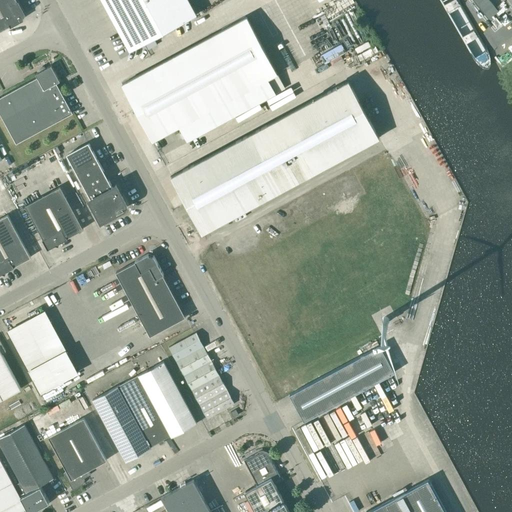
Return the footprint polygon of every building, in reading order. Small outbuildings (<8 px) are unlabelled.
[(16,1),(15,0),(0,0),(0,30),(8,26),(9,27),(22,19),(24,14),(17,0),(16,1)] [(188,0),(102,0),(130,51),(145,43),(154,38),(197,15),(188,0)] [(472,0),(487,18),(497,10),(488,0),(472,0)] [(186,137),(188,141),(285,88),(247,17),(122,83),(153,140),(180,126),(183,132),(180,133),(183,138),(186,137)] [(154,38),(145,43),(148,49),(157,44),(154,38)] [(38,77),(0,97),(0,112),(17,143),(73,113),(57,83),(60,81),(52,65),(36,73),(38,77)] [(203,233),(379,138),(349,81),(172,176),(203,233)] [(89,142),(67,154),(74,167),(80,178),(96,208),(102,219),(100,220),(101,220),(124,208),(125,206),(126,204),(125,202),(119,190),(116,192),(89,142)] [(61,186),(25,205),(43,238),(43,239),(48,249),(56,244),(59,245),(60,242),(68,238),(67,237),(84,228),(61,186)] [(8,214),(0,218),(0,274),(3,273),(6,274),(7,271),(15,267),(14,266),(31,257),(8,214)] [(116,272),(150,336),(186,317),(163,275),(164,274),(154,255),(152,256),(149,255),(148,254),(135,261),(135,262),(116,272)] [(41,400),(79,382),(47,313),(8,331),(41,400)] [(204,346),(196,332),(169,347),(177,361),(204,346)] [(0,399),(21,388),(2,354),(6,352),(0,341),(0,399)] [(380,345),(290,394),(303,419),(303,420),(311,435),(343,418),(335,404),(395,372),(380,345)] [(177,361),(183,373),(184,375),(212,361),(204,346),(177,361)] [(164,361),(138,375),(171,435),(172,437),(197,423),(164,361)] [(212,361),(184,375),(192,389),(219,375),(212,361)] [(138,375),(93,399),(126,461),(151,448),(150,447),(171,435),(138,375)] [(192,389),(192,390),(200,403),(227,389),(219,375),(192,389)] [(227,389),(200,403),(207,418),(235,403),(227,389)] [(233,417),(239,414),(236,409),(231,412),(233,417)] [(67,471),(64,473),(73,490),(82,484),(82,483),(83,478),(91,474),(88,470),(107,460),(84,417),(48,436),(67,471)] [(14,485),(0,458),(0,511),(21,511),(27,509),(28,511),(30,511),(50,502),(40,485),(53,478),(24,424),(0,437),(0,443),(20,482),(14,485)] [(262,452),(258,452),(244,460),(257,485),(245,491),(250,500),(255,511),(289,511),(275,483),(273,480),(280,477),(269,456),(266,453),(262,452)] [(161,496),(169,511),(211,511),(194,479),(161,496)] [(446,511),(429,479),(367,511),(446,511)] [(255,511),(250,500),(245,503),(249,511),(255,511)]
